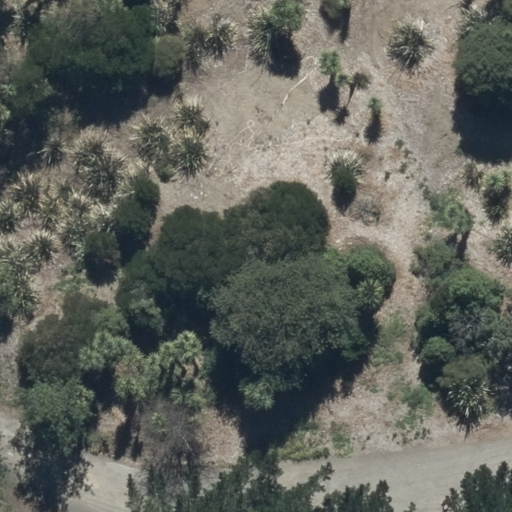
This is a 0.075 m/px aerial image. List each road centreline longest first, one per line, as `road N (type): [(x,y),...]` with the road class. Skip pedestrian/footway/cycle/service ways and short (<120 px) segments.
road 1 (track): [(511,452),(251,511)]
road 2 (track): [(208,511),(121,490),(0,423)]
